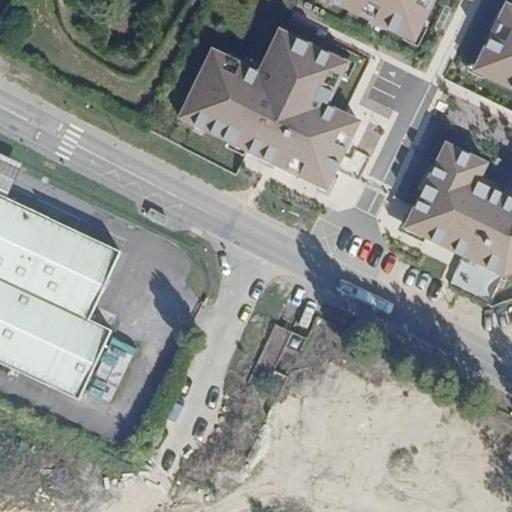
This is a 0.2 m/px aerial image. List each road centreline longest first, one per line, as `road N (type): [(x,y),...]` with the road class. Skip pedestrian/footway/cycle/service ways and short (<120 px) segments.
road 1 (tertiary): [(511,367),(0,105)]
road 2 (unknown): [(270,245),(174,434),(152,502)]
